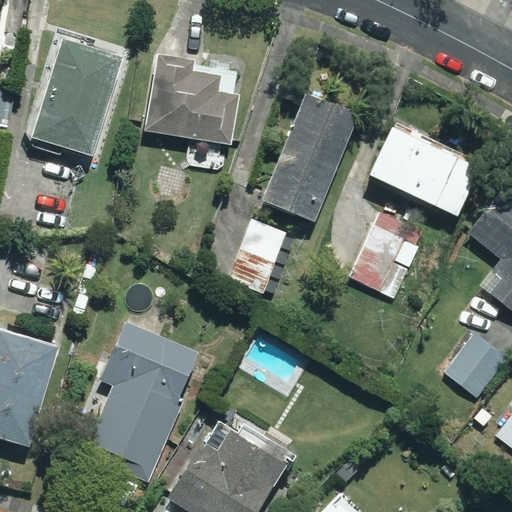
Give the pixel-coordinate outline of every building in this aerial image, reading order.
[(123,57),(58,37),(27,136),(92,156),(123,57)] [(194,60),(156,54),(145,132),(231,145),(238,95),(218,92),(220,76),(193,72),(194,60)] [(0,126),(8,128),(16,84),(0,81),(0,126)] [(356,114),(303,94),(262,202),(315,222),(356,114)] [(390,128),(368,176),(457,217),(479,169),(390,128)] [(511,192),(503,186),(466,233),(500,259),(479,286),(511,311),(511,192)] [(407,223),(377,210),(350,273),(381,286),(407,223)] [(286,232),(251,219),(227,280),(263,294),(286,232)] [(197,352),(124,321),(99,380),(113,386),(83,455),(148,482),(183,400),(178,398),(197,352)] [(58,347),(0,329),(0,437),(27,446),(58,347)] [(508,357),(475,333),(444,373),(477,398),(508,357)] [(511,407),(511,414),(495,436),(511,448),(511,402),(510,405),(511,407)] [(217,421),(167,498),(170,500),(162,511),(256,511),(287,465),(278,460),(284,450),(243,423),(237,433),(217,421)] [(347,485),(365,466),(351,452),(333,472),(347,485)] [(357,511),(338,494),(320,511),(357,511)]
